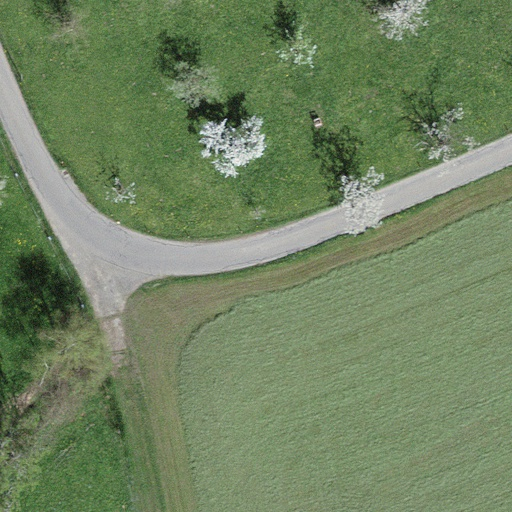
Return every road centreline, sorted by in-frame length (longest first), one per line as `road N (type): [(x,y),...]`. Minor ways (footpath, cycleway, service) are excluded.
road 1 (unclassified): [(0,84),(54,206),(94,243),(147,261),(206,262),(281,245),(511,146)]
road 2 (track): [(151,511),(94,243)]
